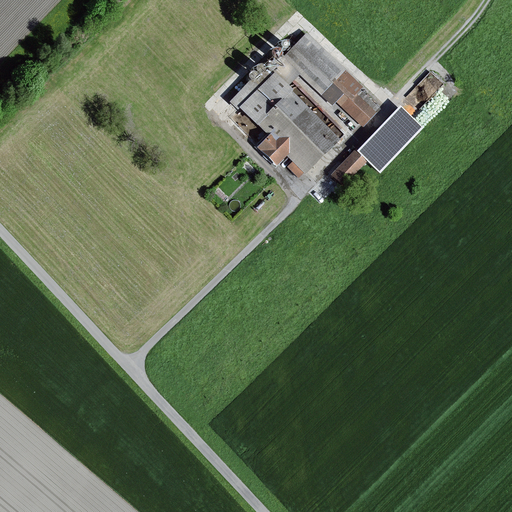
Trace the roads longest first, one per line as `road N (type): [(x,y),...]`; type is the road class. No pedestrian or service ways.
road 1 (unclassified): [(0,223),(270,511)]
road 2 (track): [(291,209),(477,0)]
